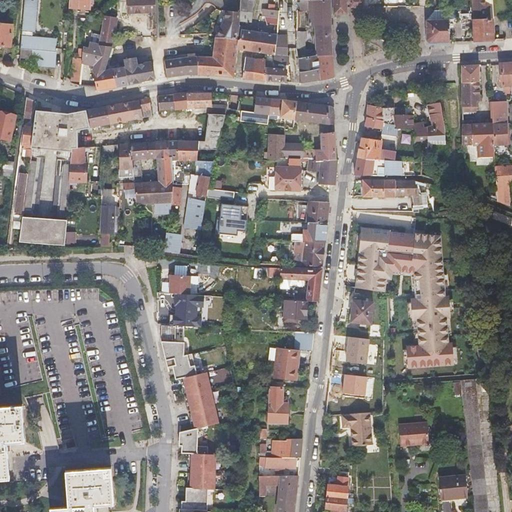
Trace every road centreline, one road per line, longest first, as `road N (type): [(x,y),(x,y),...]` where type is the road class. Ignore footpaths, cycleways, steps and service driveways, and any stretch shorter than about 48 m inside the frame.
road 1 (residential): [(362,74),(302,511)]
road 2 (residential): [(362,74),(295,92),(160,85),(77,101),(0,73)]
road 3 (unclassified): [(0,272),(90,268),(126,277),(166,427),(163,511)]
road 4 (residential): [(511,51),(362,74)]
